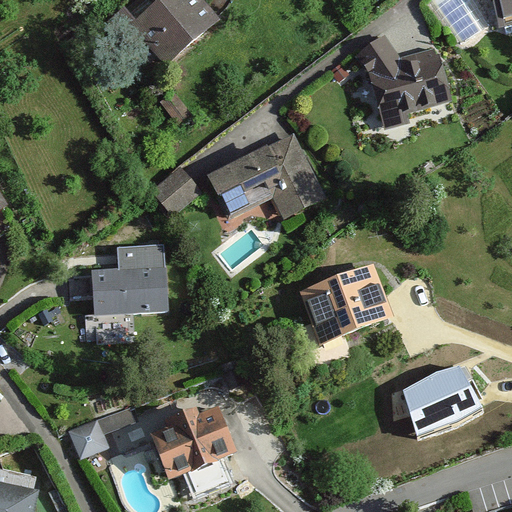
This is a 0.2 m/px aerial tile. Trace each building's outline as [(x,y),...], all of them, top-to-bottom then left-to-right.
[(220,29),(197,0),(171,0),(135,29),(168,71),(220,29)] [(511,0),(491,0),(498,33),(511,30),(511,0)] [(398,65),(390,44),(354,57),(386,143),(459,115),(434,51),(398,65)] [(300,140),(206,182),(226,226),(278,203),(288,224),(329,205),(300,140)] [(183,173),(156,194),(174,217),(201,196),(183,173)] [(0,195),(0,218),(11,211),(0,195)] [(370,267),(305,290),(324,345),(389,322),(370,267)] [(164,278),(92,279),(93,324),(164,323),(164,278)] [(403,393),(418,440),(458,427),(483,412),(460,370),(438,375),(403,393)] [(71,427),(81,458),(144,438),(134,407),(71,427)] [(219,420),(150,449),(170,496),(239,467),(219,420)] [(0,511),(33,511),(35,502),(0,496),(0,511)]
